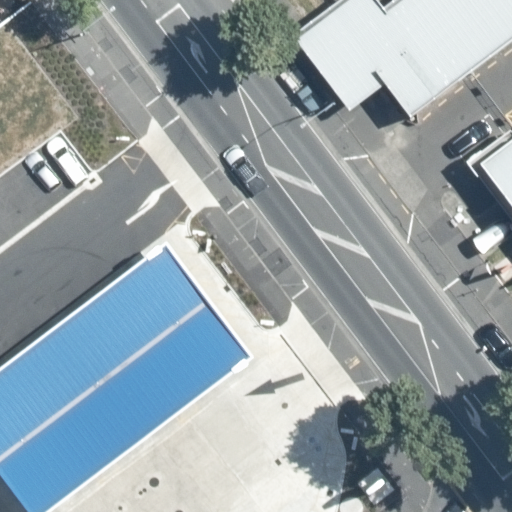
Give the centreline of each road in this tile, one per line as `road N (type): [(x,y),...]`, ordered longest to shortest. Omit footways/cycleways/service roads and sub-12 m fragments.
road 1 (secondary): [(511,503),(139,0)]
road 2 (secondary): [(197,0),(511,416)]
